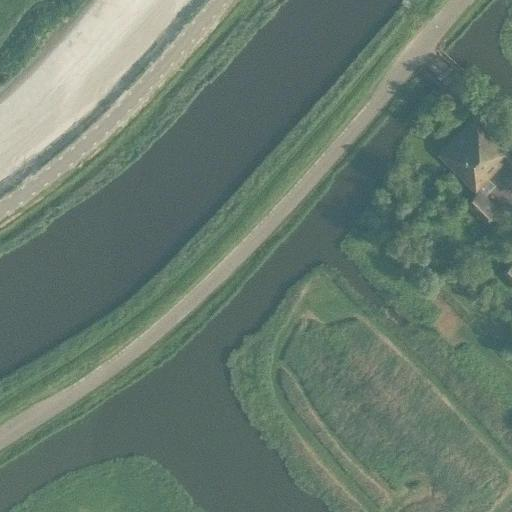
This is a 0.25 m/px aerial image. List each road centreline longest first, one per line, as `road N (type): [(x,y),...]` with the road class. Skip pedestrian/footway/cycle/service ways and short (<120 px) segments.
road 1 (tertiary): [(0,445),(145,352),(284,214),(466,0)]
road 2 (unclassified): [(0,217),(109,129),(229,0)]
